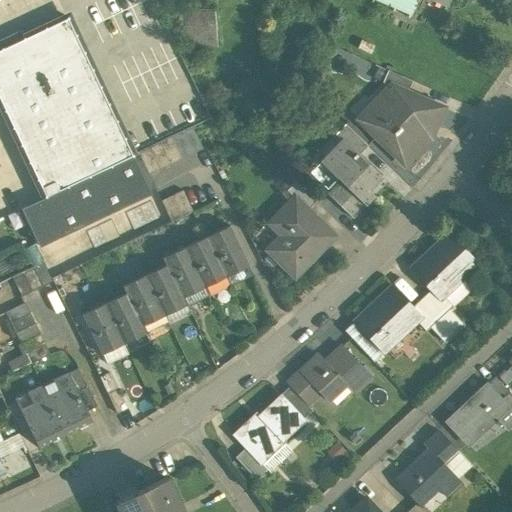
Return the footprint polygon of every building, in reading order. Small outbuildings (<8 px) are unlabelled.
[(364,0),(409,19),(417,0),(425,0),(445,9),(448,0),(364,0)] [(184,45),(212,46),(210,10),(185,9),(184,26),(184,45)] [(133,156),(67,18),(0,49),(0,104),(45,198),(133,156)] [(150,142),(209,116),(184,56),(126,81),(142,119),(130,124),(135,135),(145,131),(150,142)] [(412,81),(388,71),(383,82),(392,86),(393,85),(408,92),(412,81)] [(408,92),(393,85),(392,86),(374,105),(386,116),(371,131),(405,164),(431,138),(444,108),(408,92)] [(368,147),(346,125),(335,136),(340,141),(342,139),(359,155),(368,147)] [(202,149),(192,127),(181,132),(191,154),(202,149)] [(181,132),(170,137),(181,159),(191,154),(181,132)] [(170,137),(160,143),(170,164),(181,159),(170,137)] [(359,155),(342,139),(340,141),(320,161),(340,181),(327,194),(353,219),(375,196),(369,191),(382,178),(359,155)] [(170,164),(160,143),(149,148),(159,169),(170,164)] [(159,169),(149,148),(138,153),(148,174),(159,169)] [(45,198),(21,210),(38,246),(150,193),(133,156),(45,198)] [(315,202),(295,182),(287,191),(294,198),(295,197),(308,209),(315,202)] [(182,190),(171,196),(182,217),(193,212),(182,190)] [(171,196),(161,201),(171,222),(182,217),(171,196)] [(308,209),(295,197),(294,198),(270,223),(282,235),(269,249),(271,253),(296,277),(336,236),(308,209)] [(249,267),(229,226),(206,237),(226,278),(249,267)] [(448,233),(410,270),(430,291),(448,311),(454,306),(445,296),(478,265),(448,233)] [(226,278),(206,237),(185,247),(204,288),(226,278)] [(204,288),(185,247),(163,258),(167,266),(183,299),(204,288)] [(42,262),(32,267),(42,286),(52,282),(42,262)] [(183,299),(167,266),(145,276),(164,316),(186,305),(183,299)] [(41,287),(32,267),(22,272),(31,292),(41,287)] [(22,272),(11,277),(21,297),(31,292),(22,272)] [(164,316),(145,276),(123,287),(126,294),(142,326),(164,316)] [(393,286),(353,323),(382,354),(416,322),(425,332),(431,327),(413,307),(393,286)] [(448,311),(430,291),(421,299),(440,319),(448,311)] [(142,326),(126,294),(104,304),(124,344),(146,334),(142,326)] [(421,299),(413,307),(431,327),(440,319),(421,299)] [(24,303),(5,313),(9,323),(10,323),(29,313),(24,303)] [(124,344),(104,304),(82,315),(101,355),(124,344)] [(29,313),(10,323),(15,333),(15,334),(34,324),(29,313)] [(34,324),(15,334),(20,344),(39,334),(34,324)] [(39,334),(20,344),(25,354),(44,344),(39,334)] [(44,344),(25,354),(30,364),(50,355),(45,345),(44,344)] [(319,356),(301,373),(319,393),(327,402),(351,380),(358,388),(370,377),(342,347),(325,362),(319,356)] [(97,407),(78,368),(68,373),(87,412),(97,407)] [(68,373),(41,386),(65,436),(92,423),(87,412),(68,373)] [(319,393),(301,373),(288,384),(291,388),(307,404),(319,393)] [(509,392),(495,377),(486,385),(500,400),(504,397),(509,392)] [(486,385),(446,422),(467,444),(496,418),(507,429),(511,424),(511,405),(504,397),(500,400),(486,385)] [(65,436),(41,386),(14,399),(16,403),(38,449),(65,436)] [(116,387),(106,392),(116,414),(127,408),(116,387)] [(307,404),(291,388),(282,396),(304,420),(313,411),(307,404)] [(281,395),(253,420),(251,418),(233,434),(246,448),(259,463),(305,421),(304,420),(282,396),(281,395)] [(38,449),(16,403),(5,407),(28,454),(38,449)] [(454,448),(437,430),(423,444),(427,449),(440,462),(454,448)] [(259,463),(246,448),(235,458),(256,480),(266,470),(259,463)] [(427,449),(393,481),(415,504),(419,508),(422,505),(438,490),(446,497),(460,483),(440,462),(427,449)] [(181,511),(165,478),(116,502),(121,511),(181,511)] [(378,511),(366,498),(351,511),(378,511)]
